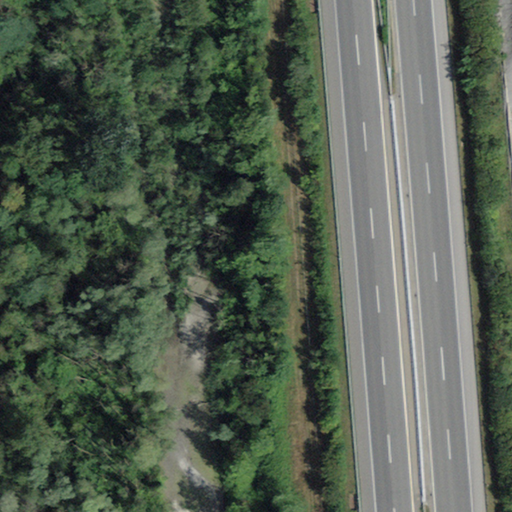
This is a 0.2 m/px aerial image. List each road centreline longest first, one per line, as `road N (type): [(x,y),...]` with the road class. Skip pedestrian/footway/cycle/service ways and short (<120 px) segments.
road 1 (track): [(263,0),(317,511)]
road 2 (motorway): [(453,511),(409,0)]
road 3 (motorway): [(351,0),(393,511)]
